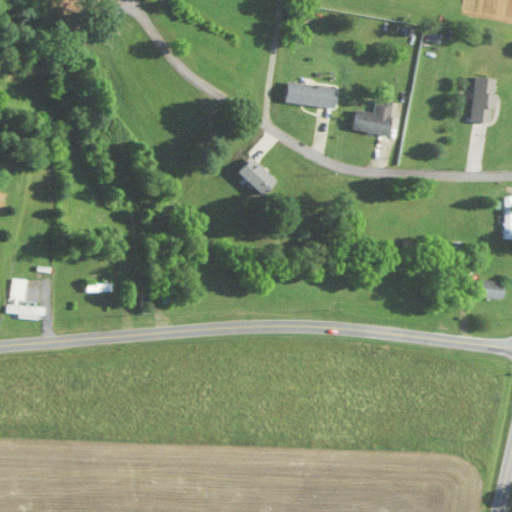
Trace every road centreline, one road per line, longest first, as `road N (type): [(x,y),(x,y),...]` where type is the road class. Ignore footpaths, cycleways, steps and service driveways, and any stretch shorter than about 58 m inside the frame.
road 1 (tertiary): [(0,347),(306,327),(511,349)]
road 2 (residential): [(511,174),(360,174),(292,146),(162,52)]
